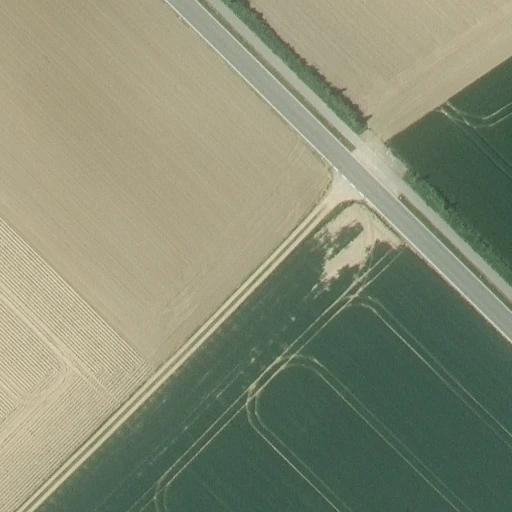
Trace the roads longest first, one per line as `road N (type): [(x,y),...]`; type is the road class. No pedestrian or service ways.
road 1 (unclassified): [(511,326),(180,0)]
road 2 (track): [(45,511),(367,185)]
